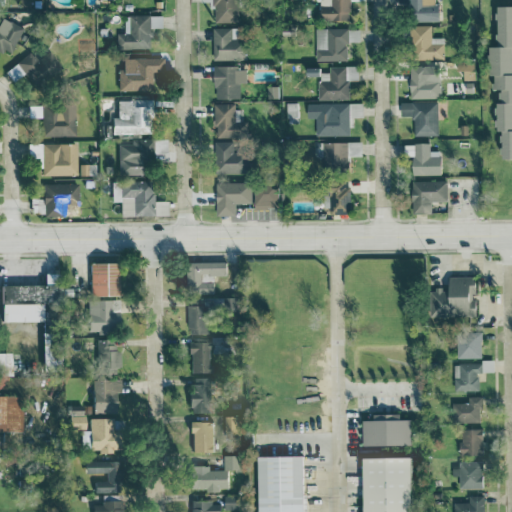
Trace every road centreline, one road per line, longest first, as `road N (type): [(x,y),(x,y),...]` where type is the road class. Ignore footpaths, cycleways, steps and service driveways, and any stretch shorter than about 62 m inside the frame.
road 1 (secondary): [(0,238),(511,232)]
road 2 (residential): [(153,236),(157,511)]
road 3 (residential): [(509,233),(511,498)]
road 4 (residential): [(182,0),(186,236)]
road 5 (residential): [(377,0),(382,234)]
road 6 (residential): [(0,91),(9,112),(12,238)]
